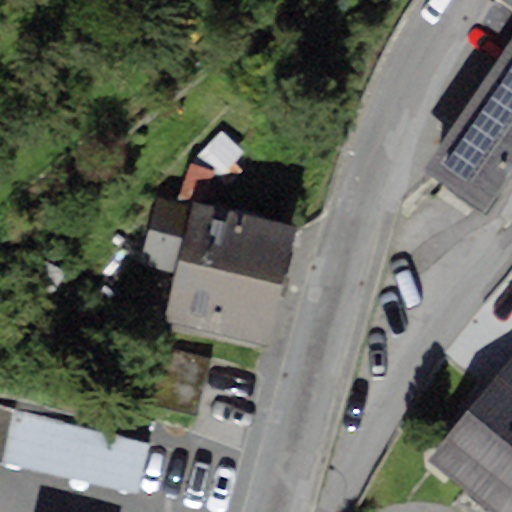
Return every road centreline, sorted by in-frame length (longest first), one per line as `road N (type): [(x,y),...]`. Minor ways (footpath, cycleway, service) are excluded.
road 1 (tertiary): [(265,511),(323,308),(409,69),(447,0)]
road 2 (residential): [(334,511),(447,306),(511,239)]
